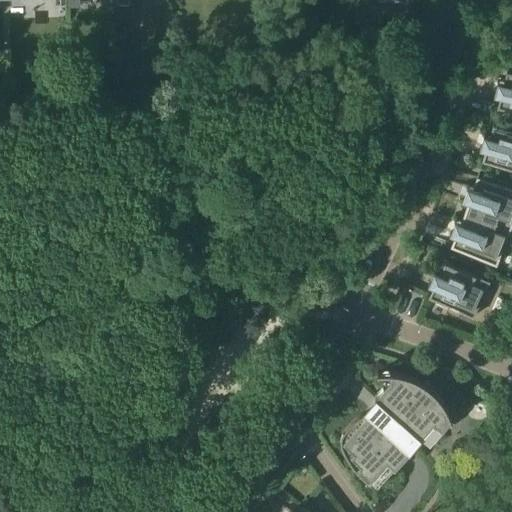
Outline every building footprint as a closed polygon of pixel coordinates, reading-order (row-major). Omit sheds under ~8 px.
[(396,34),(364,27),(359,47),(392,55),(396,34)] [(511,111),(511,71),(506,71),(503,82),(497,80),(493,94),(500,96),(497,107),(511,111)] [(511,129),(493,124),(489,135),(483,133),(479,147),(485,149),(482,160),(511,169),(511,129)] [(464,211),(509,228),(511,220),(511,188),(477,177),(473,188),(466,186),(461,199),(468,201),(464,211)] [(496,264),(509,228),(464,211),(460,222),(454,220),(449,232),(455,235),(451,246),(496,264)] [(489,281),(444,262),(439,273),(433,270),(428,281),(427,283),(434,286),(429,297),(473,317),(489,281)] [(411,376),(400,373),(389,371),(377,372),(377,373),(384,373),(391,373),(391,380),(376,396),(375,395),(374,396),(379,400),(369,410),(368,409),(365,410),(359,415),(353,420),(346,427),(343,431),(341,435),(340,439),(340,442),(341,445),(345,452),(350,461),(356,469),(362,475),(368,481),(369,479),(369,478),(387,458),(394,464),(419,436),(420,437),(421,436),(420,435),(434,420),(441,426),(449,418),(450,421),(452,420),(449,407),(443,395),(436,385),(426,376),(425,378),(426,378),(422,382),(421,381),(411,376)]
